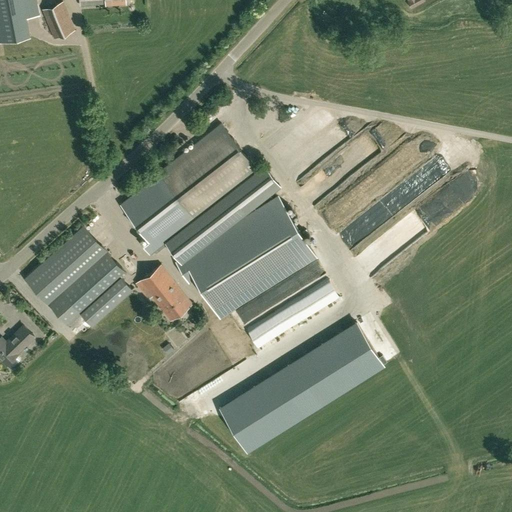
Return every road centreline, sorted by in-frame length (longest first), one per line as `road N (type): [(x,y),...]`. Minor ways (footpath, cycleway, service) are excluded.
road 1 (unclassified): [(511,142),(255,92),(220,71)]
road 2 (unclassified): [(0,276),(220,71)]
